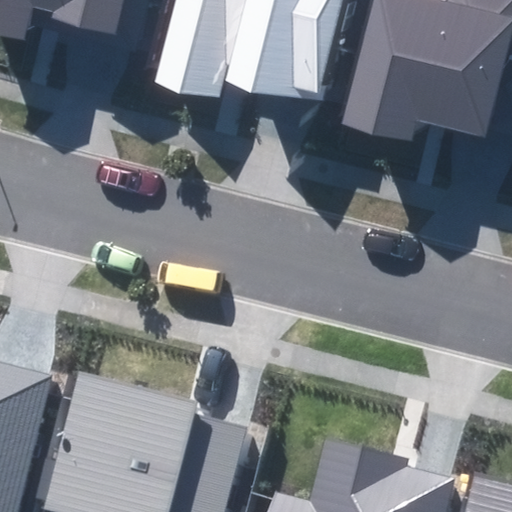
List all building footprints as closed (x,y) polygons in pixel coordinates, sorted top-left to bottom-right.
[(0,0),(0,16),(48,29),(51,18),(105,32),(150,44),(161,0),(0,0)] [(186,0),(167,73),(229,91),(236,64),(286,78),(329,90),(332,77),(336,77),(357,0),(186,0)] [(496,121),(511,125),(511,0),(392,0),(363,109),(435,128),(441,107),(496,121)] [(0,511),(14,511),(51,376),(13,366),(0,362),(0,511)] [(224,511),(246,428),(226,423),(195,415),(199,402),(80,372),(44,511),(49,511),(224,511)] [(444,511),(453,480),(428,473),(405,467),(407,459),(325,438),(309,500),(275,491),(269,511),(444,511)] [(511,511),(511,481),(474,472),(463,511),(511,511)]
